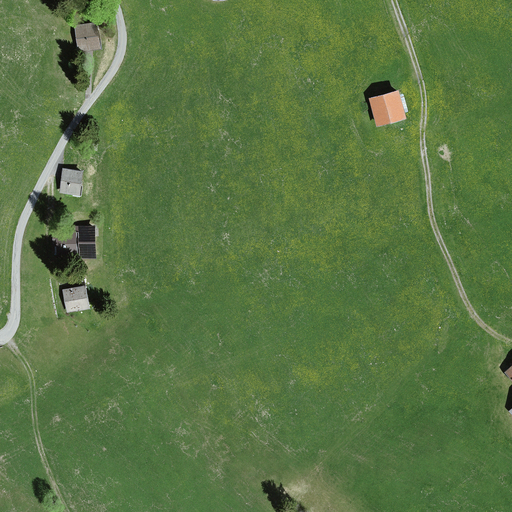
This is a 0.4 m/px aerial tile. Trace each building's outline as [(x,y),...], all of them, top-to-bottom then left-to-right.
[(102,47),(99,20),(76,24),(79,50),(102,47)] [(408,117),(400,89),(371,98),(379,125),(408,117)] [(84,170),(64,168),(61,192),(82,194),(84,170)] [(96,225),(53,226),(54,245),(57,245),(58,258),(97,256),(96,225)] [(91,308),(86,285),(64,289),(68,312),(91,308)]
